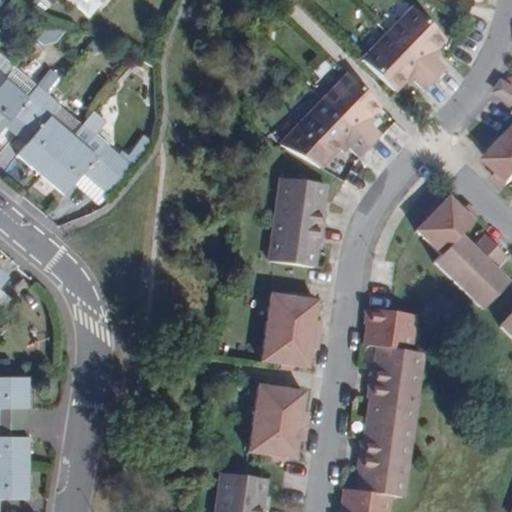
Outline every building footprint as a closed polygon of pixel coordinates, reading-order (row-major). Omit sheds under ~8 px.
[(388,36),(434,80),(446,69),(431,55),(445,39),(413,11),(388,36)] [(423,91),(434,80),(388,36),(363,62),(394,93),(409,78),(423,91)] [(381,108),(348,76),(323,102),(370,148),(380,136),(365,122),(381,108)] [(27,97),(4,78),(0,83),(0,130),(4,126),(13,114),(25,124),(50,96),(38,85),(27,97)] [(511,101),(511,88),(502,82),(496,92),(511,101)] [(61,105),(50,96),(25,124),(36,133),(26,144),(17,155),(41,175),(73,137),(50,117),(61,105)] [(370,148),(323,102),(280,147),(317,167),(344,144),(358,159),(370,148)] [(25,124),(13,114),(4,126),(15,135),(25,124)] [(36,133),(25,124),(15,135),(26,144),(36,133)] [(84,124),(73,137),(41,175),(63,195),(73,184),(83,173),(109,195),(133,166),(107,145),(97,157),(85,147),(96,136),(84,124)] [(499,174),(495,179),(506,189),(511,183),(511,132),(486,160),(499,174)] [(109,195),(83,173),(73,184),(100,206),(109,195)] [(275,219),(324,225),(326,209),(321,209),(325,184),(281,177),(275,219)] [(479,218),(468,208),(463,213),(449,200),(417,234),(439,255),(458,236),(460,238),(479,218)] [(321,241),(324,225),(275,219),(269,258),(312,266),(316,241),(321,241)] [(473,250),(460,238),(458,236),(439,255),(432,263),(456,286),(494,247),(485,237),(473,250)] [(494,247),(456,286),(481,310),(506,283),(493,270),(504,257),(494,247)] [(267,331),(318,338),(321,323),(315,322),(319,303),(271,297),(267,331)] [(415,318),(391,313),(366,310),(363,328),(370,328),(368,348),(380,349),(410,354),(415,318)] [(511,342),(511,314),(497,329),(511,342)] [(311,353),(316,354),(318,338),(267,331),(262,364),(308,370),(311,353)] [(422,356),(410,354),(380,349),(377,371),(371,369),(369,384),(417,391),(422,356)] [(0,411),(26,412),(26,380),(0,379),(0,411)] [(411,427),(417,391),(369,384),(367,398),(369,400),(368,416),(368,421),(411,427)] [(306,427),(308,412),(301,411),(303,392),(257,386),(252,420),(306,427)] [(0,425),(27,426),(26,412),(0,411),(0,425)] [(296,441),(304,442),(306,427),(252,420),(247,454),(287,459),(294,459),(296,441)] [(406,463),(411,427),(368,421),(366,441),(360,442),(358,457),(406,463)] [(27,426),(0,425),(0,440),(26,441),(27,426)] [(0,471),(26,472),(26,441),(0,440),(0,471)] [(361,473),(359,493),(389,497),(402,499),(406,463),(358,457),(356,473),(361,473)] [(26,472),(0,471),(0,500),(26,501),(26,472)] [(218,473),(213,511),(263,511),(264,508),(260,506),(263,481),(218,473)] [(342,511),(386,511),(389,497),(359,493),(346,492),(342,511)]
